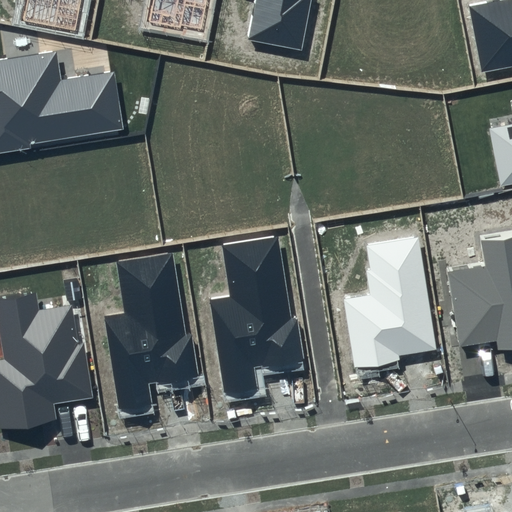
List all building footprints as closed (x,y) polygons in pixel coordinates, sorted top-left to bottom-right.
[(26,0),(23,19),(77,30),(82,0),(26,0)] [(152,0),(149,22),(203,34),(209,0),(152,0)] [(256,0),(248,39),(302,50),(310,0),(256,0)] [(511,0),(500,0),(470,7),(482,72),(511,66),(511,0)] [(55,51),(0,60),(0,152),(124,133),(113,72),(61,80),(55,51)] [(511,124),(489,129),(501,186),(511,184),(511,124)] [(511,230),(479,236),(483,263),(446,270),(459,347),(496,342),(497,349),(511,347),(511,230)] [(209,300),(225,395),(259,389),(255,367),(302,359),(281,236),(223,246),(231,297),(209,300)] [(362,246),(370,293),(344,297),(354,365),(436,352),(418,237),(362,246)] [(104,317),(120,411),(154,406),(150,384),(197,375),(176,253),(118,263),(126,313),(104,317)] [(36,293),(0,298),(0,326),(5,359),(0,359),(0,428),(57,419),(54,404),(93,398),(84,344),(77,344),(71,305),(39,310),(36,293)]
